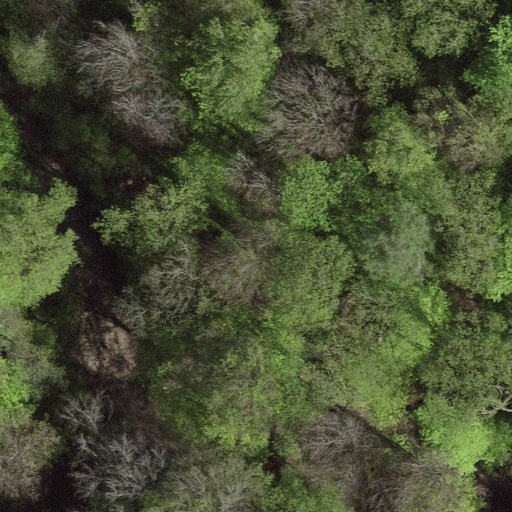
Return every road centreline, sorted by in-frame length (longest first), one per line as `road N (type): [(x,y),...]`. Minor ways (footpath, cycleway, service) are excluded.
road 1 (track): [(137,418),(85,262),(2,70)]
road 2 (track): [(137,418),(262,511)]
